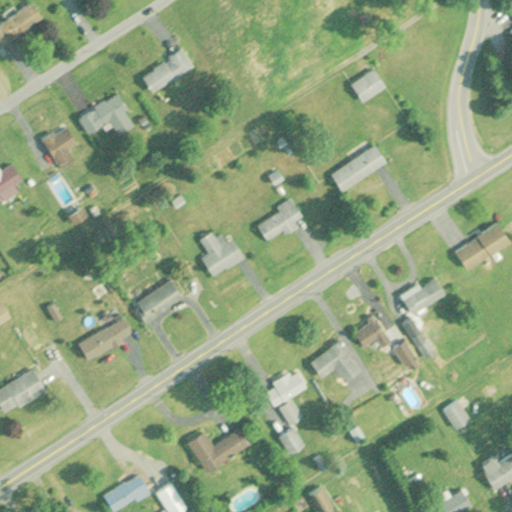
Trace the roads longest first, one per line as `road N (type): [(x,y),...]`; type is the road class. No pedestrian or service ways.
road 1 (primary): [(0,489),(511,150)]
road 2 (residential): [(0,107),(167,0)]
road 3 (residential): [(476,174),(461,95),(481,0)]
